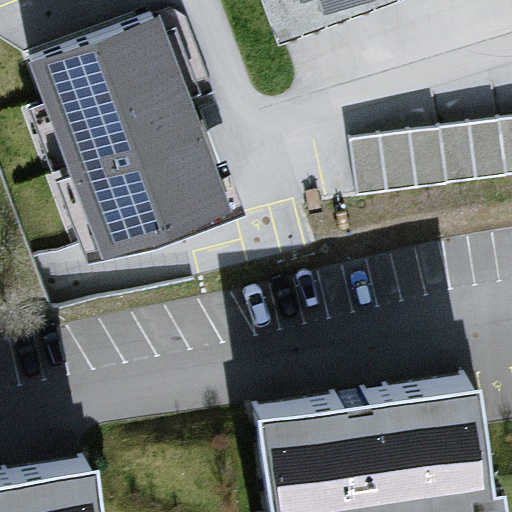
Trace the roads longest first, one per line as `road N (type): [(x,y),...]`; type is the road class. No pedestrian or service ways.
road 1 (unknown): [(511,310),(0,416)]
road 2 (unknown): [(511,27),(284,106),(242,95),(218,49)]
